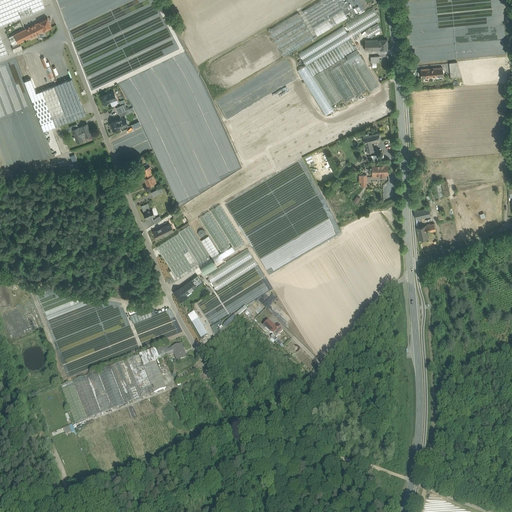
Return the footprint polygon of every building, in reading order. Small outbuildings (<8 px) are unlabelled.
[(20,15),(13,0),(0,0),(10,23),(22,18),(20,15)] [(0,0),(0,26),(10,23),(0,0)] [(31,11),(26,0),(13,0),(20,15),(22,18),(32,14),(31,11)] [(44,9),(40,0),(26,0),(31,11),(32,14),(44,9)] [(298,13),(268,31),(268,30),(212,64),(228,90),(352,15),(342,0),(322,0),(299,14),(298,13)] [(368,6),(364,0),(355,0),(361,10),(368,6)] [(422,15),(452,13),(451,1),(445,1),(445,0),(433,0),(418,1),(419,11),(422,11),(422,15)] [(487,0),(485,4),(484,0),(446,0),(451,2),(452,13),(448,13),(452,15),(453,13),(459,12),(460,23),(467,22),(467,26),(486,24),(486,22),(484,21),(483,17),(485,17),(485,15),(487,10),(488,18),(491,12),(490,11),(492,7),(493,8),(503,7),(501,0),(493,0),(492,1),(489,0),(487,0)] [(66,26),(68,29),(102,14),(101,9),(97,10),(96,4),(95,5),(89,7),(88,7),(88,3),(86,3),(81,5),(81,7),(83,6),(84,7),(86,6),(87,9),(83,11),(82,8),(77,9),(78,9),(73,10),(73,13),(70,14),(70,10),(67,10),(67,12),(64,13),(65,21),(66,22),(66,26)] [(373,7),(345,24),(353,36),(365,29),(376,21),(380,19),(373,7)] [(47,18),(39,22),(43,30),(43,31),(51,27),(47,18)] [(365,29),(369,36),(381,29),(376,21),(365,29)] [(39,22),(14,35),(18,43),(43,30),(39,22)] [(299,53),(306,65),(350,38),(343,26),(299,53)] [(14,35),(8,37),(12,46),(18,43),(14,35)] [(349,38),(306,65),(313,76),(324,69),(345,56),(356,49),(349,38)] [(380,39),(365,40),(365,51),(380,50),(380,39)] [(387,39),(380,39),(380,50),(388,50),(387,39)] [(11,47),(14,52),(23,49),(20,44),(11,47)] [(185,52),(166,61),(172,61),(172,66),(177,70),(177,79),(169,79),(164,75),(162,77),(161,74),(160,75),(160,70),(155,70),(153,66),(172,105),(172,92),(175,92),(175,97),(179,95),(176,95),(176,91),(186,100),(187,98),(189,98),(189,64),(186,64),(186,55),(185,52)] [(379,86),(360,55),(350,62),(369,92),(379,86)] [(345,56),(324,69),(327,73),(337,67),(338,66),(348,60),(345,56)] [(366,90),(349,62),(348,60),(338,66),(356,96),(366,90)] [(457,62),(450,63),(451,76),(461,75),(457,62)] [(355,96),(337,67),(327,73),(343,98),(345,103),(355,96)] [(442,67),(421,69),(422,78),(443,76),(442,67)] [(324,69),(313,76),(331,105),(343,98),(327,73),(324,69)] [(135,75),(119,84),(143,125),(147,123),(150,128),(156,128),(155,127),(150,124),(153,119),(155,114),(152,107),(153,106),(153,103),(150,103),(150,94),(148,99),(147,97),(142,97),(142,95),(144,94),(140,92),(143,91),(137,87),(137,85),(138,84),(137,81),(139,77),(137,74),(136,74),(135,75)] [(72,79),(42,91),(56,126),(86,114),(72,79)] [(114,91),(101,96),(104,104),(107,103),(108,103),(108,102),(111,101),(117,99),(114,91)] [(123,104),(116,108),(119,113),(125,110),(123,104)] [(126,117),(118,120),(110,122),(113,130),(121,128),(121,127),(128,125),(126,117)] [(140,121),(133,124),(135,129),(142,125),(140,121)] [(82,126),(79,128),(78,127),(73,129),(73,130),(78,142),(83,140),(82,137),(85,136),(86,137),(91,135),(87,124),(82,126)] [(378,133),(368,136),(369,137),(364,138),(365,144),(366,144),(371,143),(380,141),(378,133)] [(158,159),(176,204),(199,194),(190,170),(186,171),(184,166),(181,167),(179,162),(175,163),(171,154),(168,156),(166,150),(162,151),(164,156),(158,159)] [(387,165),(376,166),(372,166),(372,167),(370,168),(371,170),(372,171),(373,177),(377,177),(377,175),(388,175),(387,165)] [(150,167),(141,170),(145,178),(153,175),(150,167)] [(145,178),(148,186),(156,182),(153,175),(145,178)] [(440,182),(433,184),(436,198),(443,197),(440,182)] [(161,188),(152,192),(154,196),(163,192),(161,188)] [(363,200),(358,196),(354,202),(359,206),(363,200)] [(150,209),(148,203),(141,206),(144,212),(146,219),(155,216),(152,208),(150,209)] [(245,245),(220,205),(210,211),(232,246),(235,251),(245,245)] [(429,208),(414,211),(416,220),(421,219),(431,217),(429,208)] [(231,247),(209,212),(199,218),(221,253),(231,247)] [(422,227),(421,227),(423,234),(427,233),(436,231),(434,224),(422,227)] [(166,225),(162,228),(161,228),(154,231),(157,239),(170,233),(169,231),(166,225)] [(211,259),(189,226),(178,233),(179,233),(200,267),(211,259)] [(417,228),(416,228),(419,240),(429,238),(427,233),(423,234),(421,227),(417,228)] [(200,267),(179,233),(157,247),(171,270),(168,272),(174,282),(200,267)] [(220,254),(209,236),(201,241),(212,259),(220,254)] [(231,247),(221,253),(220,254),(212,259),(215,263),(235,251),(232,246),(231,247)] [(258,266),(248,251),(210,276),(219,291),(258,266)] [(198,276),(192,280),(196,285),(195,285),(196,287),(202,283),(198,276)] [(388,284),(396,279),(394,276),(386,281),(388,284)] [(192,280),(181,288),(186,295),(196,287),(195,285),(196,285),(192,280)] [(186,295),(181,288),(174,293),(180,301),(187,296),(186,295)] [(237,312),(239,314),(248,308),(246,305),(237,312)] [(151,311),(141,315),(140,311),(130,315),(133,323),(152,316),(151,311)] [(207,335),(194,312),(187,316),(200,338),(207,335)] [(236,315),(222,325),(224,328),(238,318),(236,315)] [(220,333),(217,327),(223,324),(221,321),(212,327),(217,335),(220,333)] [(278,325),(274,329),(269,324),(266,328),(270,332),(273,335),(276,338),(283,330),(278,325)] [(181,344),(172,348),(168,349),(167,346),(156,350),(156,351),(160,360),(174,354),(177,362),(187,358),(181,344)] [(155,349),(139,355),(143,366),(160,360),(156,351),(156,350),(155,349)] [(139,355),(86,376),(100,414),(154,393),(143,366),(139,355)] [(86,376),(61,386),(76,424),(100,414),(86,376)]
